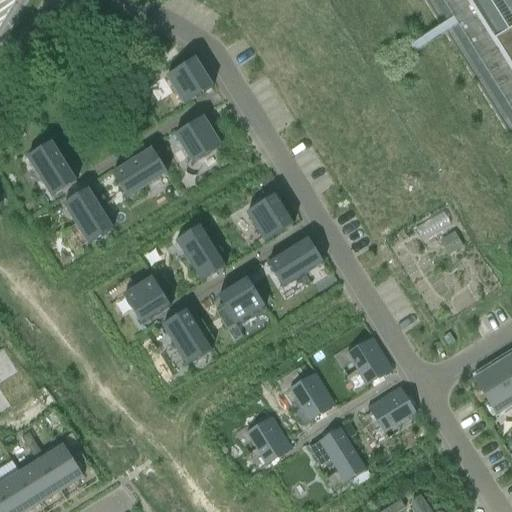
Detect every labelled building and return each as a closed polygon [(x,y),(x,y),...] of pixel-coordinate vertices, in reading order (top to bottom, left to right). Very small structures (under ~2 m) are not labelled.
[(511,0),(439,0),(511,115),(511,0)] [(194,61),(166,79),(184,107),(212,89),(194,61)] [(202,119),(174,136),(191,164),(221,147),(202,119)] [(51,144),(26,159),(51,199),(76,184),(51,144)] [(151,151),(112,176),(127,200),(167,175),(151,151)] [(87,191),(63,206),(88,246),(112,231),(87,191)] [(275,197),(246,214),(264,244),(293,226),(275,197)] [(200,228),(176,243),(201,283),(225,268),(200,228)] [(454,234),(445,239),(453,253),(462,248),(454,234)] [(308,240),(267,265),(283,290),(323,264),(308,240)] [(149,281),(123,298),(141,326),(167,310),(170,308),(169,307),(152,280),(149,281)] [(247,280),(217,298),(235,327),(265,309),(247,280)] [(186,312),(162,327),(187,367),(211,352),(186,312)] [(364,338),(332,358),(341,371),(351,364),(356,372),(346,379),(356,395),(388,375),(364,338)] [(501,364),(492,370),(511,401),(511,360),(511,358),(502,364),(501,362),(500,363),(501,364)] [(303,367),(276,384),(284,397),(290,393),(296,403),(290,407),(303,428),(331,411),(303,367)] [(474,381),(495,416),(511,405),(511,401),(492,370),(485,374),(484,373),(483,374),(484,375),(474,381)] [(402,394),(358,421),(375,449),(388,440),(385,434),(395,428),(398,434),(419,421),(402,394)] [(264,417),(235,435),(243,448),(250,444),(255,452),(248,456),(258,473),(287,454),(264,417)] [(340,431),(308,451),(321,472),(331,466),(337,474),(326,480),(334,492),(366,472),(340,431)] [(28,435),(21,439),(27,449),(34,445),(28,435)] [(34,445),(27,449),(33,459),(40,454),(34,445)] [(43,460),(40,461),(46,469),(49,475),(60,492),(80,480),(81,481),(82,480),(66,455),(62,448),(43,460)] [(36,464),(19,475),(28,489),(39,506),(59,493),(59,494),(60,494),(61,494),(60,492),(49,475),(46,469),(40,461),(40,462),(36,464)] [(1,486),(0,486),(0,494),(2,498),(6,503),(11,511),(28,511),(37,507),(38,508),(38,507),(39,507),(39,506),(28,489),(19,475),(1,486)] [(0,511),(11,511),(6,503),(2,498),(0,494),(0,511)] [(429,511),(420,498),(410,504),(413,508),(410,510),(411,511),(429,511)] [(399,502),(383,511),(400,511),(404,509),(399,502)]
